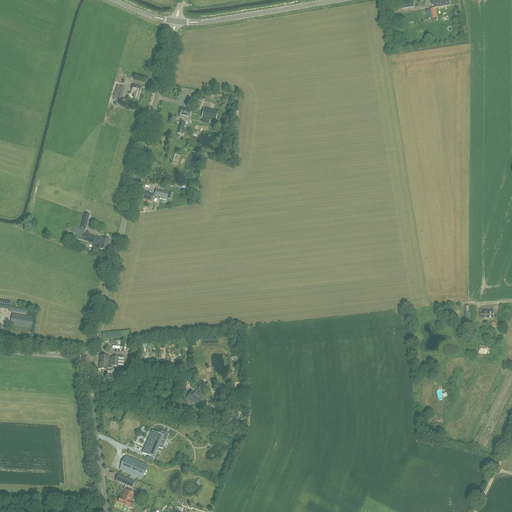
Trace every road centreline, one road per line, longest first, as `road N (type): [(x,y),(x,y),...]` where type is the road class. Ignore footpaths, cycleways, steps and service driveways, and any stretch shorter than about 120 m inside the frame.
road 1 (tertiary): [(88,358),(176,21)]
road 2 (tertiary): [(335,0),(176,21)]
road 3 (tertiary): [(106,511),(88,358)]
